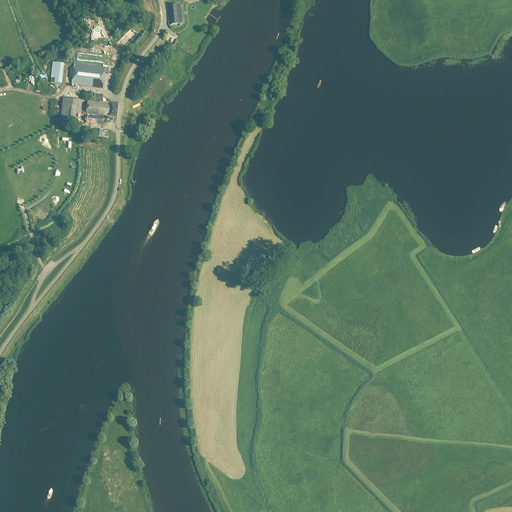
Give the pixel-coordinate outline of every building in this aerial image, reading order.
[(187,7),(193,10),(197,4),(191,0),(187,7)] [(176,3),(168,4),(169,10),(171,10),(171,13),(169,14),(170,25),(178,24),(178,23),(182,23),(180,5),(176,5),(176,3)] [(63,64),(53,63),(51,83),(61,84),(63,64)] [(75,64),(72,85),(102,89),(105,68),(75,64)] [(63,99),(60,119),(74,121),(77,100),(63,99)] [(116,106),(87,102),(85,113),(102,116),(102,117),(87,115),(86,123),(103,125),(104,116),(115,117),(116,106)]
